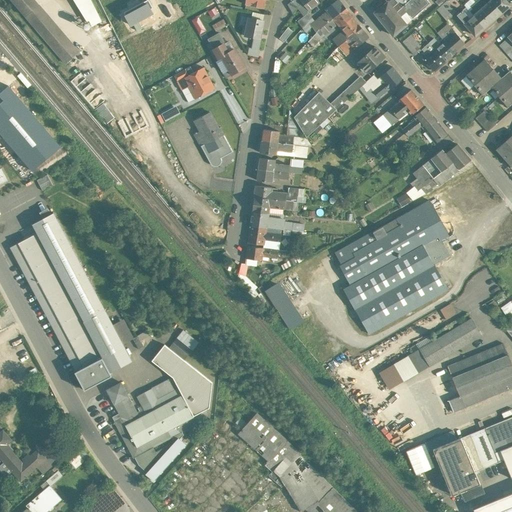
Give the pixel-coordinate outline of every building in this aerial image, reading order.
[(78,51),(34,0),(11,0),(65,62),(78,51)] [(101,21),(90,0),(73,0),(87,21),(89,20),(92,26),(101,21)] [(245,0),(245,4),(264,8),(265,0),(245,0)] [(300,0),(292,0),(287,4),(293,14),(298,6),(302,2),(300,0)] [(322,0),(305,0),(302,2),(309,10),(320,2),(322,0)] [(345,8),(338,0),(336,0),(325,9),(328,12),(324,15),(323,14),(316,18),(322,26),(345,8)] [(388,2),(374,13),(383,23),(396,12),(409,0),(408,0),(396,0),(396,1),(398,2),(392,7),(388,2)] [(409,0),(396,12),(399,16),(400,17),(406,12),(409,15),(414,18),(415,17),(414,17),(430,3),(427,0),(409,0)] [(500,13),(490,1),(487,4),(483,0),(478,0),(476,2),(481,9),(491,21),(500,13)] [(510,5),(504,0),(491,0),(490,1),(500,13),(510,5)] [(456,12),(447,1),(442,5),(451,16),(456,12)] [(491,21),(481,9),(476,2),(471,6),(477,13),(473,16),(484,28),(491,21)] [(442,5),(437,9),(446,21),(451,16),(442,5)] [(345,8),(322,26),(322,27),(319,29),(324,35),(337,24),(340,27),(353,17),(346,8),(345,8)] [(308,12),(297,21),(302,28),(312,18),(308,12)] [(399,16),(396,12),(383,23),(393,36),(406,25),(400,17),(399,16)] [(484,28),(473,16),(470,19),(464,12),(459,17),(465,23),(464,24),(475,36),(484,28)] [(198,16),(192,19),(199,33),(205,30),(198,16)] [(264,20),(248,17),(248,18),(250,18),(246,36),(254,38),(260,39),(260,38),(264,20)] [(353,17),(340,27),(343,31),(332,40),(334,41),(338,47),(346,40),(361,28),(353,17)] [(322,26),(316,18),(314,20),(312,18),(302,28),(306,32),(312,26),(317,31),(319,29),(322,26)] [(285,40),(292,30),(287,27),(280,37),(285,40)] [(361,28),(346,40),(348,41),(343,45),(349,52),(356,47),(369,37),(361,28)] [(465,44),(451,28),(445,33),(449,37),(444,41),(455,53),(465,44)] [(319,29),(313,36),(317,41),(324,35),(319,29)] [(225,43),(219,32),(207,39),(219,59),(221,57),(221,56),(228,52),(224,44),(225,43)] [(317,41),(313,36),(308,41),(313,47),(319,42),(317,41)] [(508,37),(499,45),(503,50),(511,42),(508,37)] [(260,39),(254,38),(252,48),(259,50),(261,38),(260,38),(260,39)] [(338,47),(335,49),(331,53),(329,56),(335,63),(349,52),(343,45),(348,41),(346,40),(338,47)] [(331,53),(335,49),(338,47),(334,41),(327,47),(331,53)] [(455,53),(444,41),(435,50),(445,62),(455,53)] [(511,42),(503,50),(507,54),(511,49),(511,42)] [(375,46),(357,60),(366,71),(384,57),(375,46)] [(252,48),(249,48),(248,54),(258,56),(259,50),(252,48)] [(228,52),(221,56),(221,57),(232,75),(245,67),(234,49),(228,52)] [(445,62),(435,50),(430,54),(427,50),(420,55),(434,71),(445,62)] [(78,51),(65,62),(76,75),(81,71),(82,72),(84,71),(83,70),(90,64),(78,51)] [(484,59),(465,76),(474,85),(493,69),(484,59)] [(402,78),(392,66),(380,77),(381,77),(384,82),(373,91),(379,97),(402,78)] [(177,81),(193,73),(190,67),(174,75),(177,81)] [(177,81),(188,103),(215,88),(204,68),(193,73),(177,81)] [(493,69),(474,85),(482,95),(490,88),(493,86),(501,78),(493,69)] [(511,73),(509,71),(501,78),(493,86),(490,88),(499,97),(511,85),(511,73)] [(21,73),(18,75),(28,87),(31,85),(21,73)] [(365,82),(361,87),(364,91),(369,87),(377,80),(374,75),(365,82)] [(381,77),(377,80),(369,87),(371,90),(366,94),(373,101),(379,97),(373,91),(384,82),(381,77)] [(358,78),(330,104),(336,109),(361,87),(365,82),(362,78),(358,78)] [(511,85),(499,97),(507,106),(511,102),(511,85)] [(0,132),(33,171),(61,147),(8,86),(0,92),(0,96),(3,100),(0,102),(0,132)] [(308,103),(318,92),(313,86),(302,97),(308,103)] [(411,89),(399,100),(400,101),(390,109),(398,119),(408,111),(411,115),(424,104),(411,89)] [(330,104),(318,92),(308,103),(294,117),(306,137),(336,109),(330,104)] [(114,117),(103,103),(94,110),(106,124),(114,117)] [(176,105),(161,113),(165,120),(180,112),(176,105)] [(436,118),(426,107),(414,117),(415,119),(402,129),(408,136),(422,126),(423,129),(436,119),(436,118)] [(488,115),(484,110),(475,118),(479,123),(488,115)] [(218,128),(210,112),(194,120),(200,131),(194,134),(210,164),(211,164),(212,165),(214,166),(217,166),(219,165),(220,163),(221,160),(220,158),(221,158),(219,155),(225,152),(226,155),(232,152),(219,127),(218,128)] [(488,115),(479,123),(483,127),(492,119),(488,115)] [(447,133),(436,119),(423,129),(435,143),(447,133)] [(492,119),(483,127),(487,132),(496,124),(492,119)] [(279,131),(263,129),(262,141),(293,144),(294,137),(279,135),(279,131)] [(404,134),(396,140),(401,146),(408,140),(404,134)] [(306,138),(294,137),(293,144),(312,146),(306,138)] [(293,144),(262,141),(260,152),(276,154),(277,150),(292,151),(293,144)] [(511,148),(506,141),(496,149),(511,167),(511,148)] [(312,146),(293,144),(292,151),(296,156),(306,158),(306,154),(312,155),(312,146)] [(457,144),(445,153),(458,170),(471,160),(457,144)] [(458,170),(445,153),(442,149),(431,158),(423,165),(434,177),(417,191),(414,187),(407,193),(413,200),(425,193),(424,192),(425,190),(426,189),(427,191),(437,184),(439,185),(458,170)] [(275,159),(260,158),(258,169),(289,172),(290,166),(290,165),(275,164),(275,159)] [(302,162),(292,160),(291,166),(290,166),(289,172),(301,173),(302,162)] [(423,165),(413,173),(417,178),(411,183),(414,187),(417,191),(434,177),(423,165)] [(289,172),(258,169),(257,180),(272,182),(273,177),(288,179),(289,172)] [(47,174),(37,180),(42,190),(53,185),(47,174)] [(272,187),(256,186),(254,197),(285,200),(286,193),(271,192),(272,187)] [(298,188),(288,187),(288,193),(286,193),(285,200),(297,201),(298,188)] [(285,200),(254,197),(252,211),(268,213),(269,206),(284,207),(285,200)] [(297,201),(285,200),(284,207),(284,209),(289,210),(288,213),(295,215),(297,201)] [(429,200),(396,218),(397,219),(335,253),(341,264),(339,265),(350,285),(351,285),(438,237),(440,240),(448,235),(446,232),(450,230),(451,227),(445,216),(440,218),(434,207),(433,208),(429,200)] [(268,213),(252,211),(250,225),(266,227),(286,229),(287,223),(282,223),(282,219),(274,218),(274,220),(267,219),(268,213)] [(105,310),(53,212),(38,221),(42,230),(36,233),(83,321),(105,310)] [(266,227),(250,225),(248,243),(264,245),(265,240),(280,242),(281,234),(266,232),(266,227)] [(83,321),(36,233),(10,247),(76,371),(102,357),(83,321)] [(438,237),(351,285),(350,285),(343,289),(354,308),(433,264),(434,264),(449,255),(440,240),(438,237)] [(264,248),(248,246),(246,258),(262,260),(262,256),(277,258),(278,250),(263,248),(264,248)] [(433,264),(354,308),(368,333),(448,289),(434,264),(433,264)] [(298,276),(287,283),(291,290),(303,283),(298,276)] [(301,322),(276,283),(265,290),(290,329),(301,322)] [(440,308),(446,319),(456,313),(450,302),(440,308)] [(129,355),(105,310),(83,321),(102,357),(107,367),(129,355)] [(471,318),(436,339),(446,356),(481,336),(471,318)] [(133,337),(124,320),(113,325),(123,343),(133,337)] [(174,339),(189,353),(199,342),(184,328),(174,339)] [(147,330),(137,335),(140,340),(149,334),(147,330)] [(137,335),(132,338),(138,349),(143,346),(140,340),(137,335)] [(446,356),(436,339),(419,349),(429,366),(446,356)] [(511,364),(503,343),(447,366),(459,395),(464,407),(511,387),(511,364)] [(205,409),(209,407),(212,382),(164,344),(152,360),(173,377),(137,396),(142,405),(138,408),(139,411),(137,412),(121,382),(107,390),(122,418),(114,422),(133,457),(134,457),(153,447),(172,437),(182,432),(209,417),(205,409)] [(429,366),(419,349),(408,355),(418,372),(429,366)] [(76,371),(75,372),(84,390),(112,375),(107,367),(102,357),(76,371)] [(459,395),(448,400),(453,412),(464,407),(459,395)] [(288,442),(256,413),(242,429),(272,456),(264,465),(272,471),(268,475),(281,487),(284,484),(301,511),(304,510),(318,501),(293,461),(299,455),(300,453),(288,442)] [(511,416),(485,428),(495,453),(506,448),(511,445),(511,416)] [(485,428),(460,438),(474,472),(475,472),(499,462),(499,461),(510,457),(506,448),(495,453),(485,428)] [(22,463),(6,444),(11,440),(3,430),(0,432),(0,456),(4,462),(0,465),(0,469),(5,476),(12,470),(21,481),(37,466),(46,458),(38,449),(22,463)] [(166,447),(155,452),(153,447),(134,457),(139,465),(147,472),(145,474),(153,481),(186,445),(179,439),(183,434),(182,432),(172,437),(173,438),(166,447)] [(475,472),(474,472),(460,438),(433,449),(452,494),(461,491),(479,483),(475,472)] [(82,449),(69,460),(70,461),(75,468),(84,460),(84,461),(88,457),(82,449)] [(356,511),(299,455),(293,461),(318,501),(304,510),(306,511),(356,511)] [(46,458),(37,466),(43,473),(52,465),(46,458)] [(54,483),(62,474),(58,470),(50,479),(54,483)] [(483,493),(479,483),(461,491),(465,501),(483,493)] [(50,485),(26,505),(28,507),(32,511),(46,511),(62,499),(50,485)] [(489,511),(511,511),(511,500),(510,494),(486,504),(489,511)]
